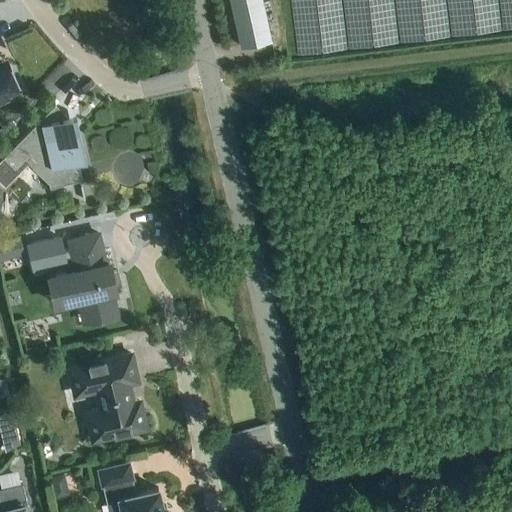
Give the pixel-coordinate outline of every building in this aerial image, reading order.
[(230,0),(241,46),(272,39),(262,0),(230,0)] [(20,90),(10,66),(6,59),(0,62),(0,102),(9,99),(7,96),(20,90)] [(56,105),(55,104),(2,158),(15,171),(28,157),(44,172),(40,176),(49,184),(49,188),(82,180),(82,179),(80,179),(76,162),(85,159),(75,116),(66,118),(54,107),(56,105)] [(145,151),(116,154),(119,184),(148,180),(145,151)] [(69,240),(74,259),(81,258),(83,268),(55,274),(62,303),(79,299),(85,322),(116,315),(111,291),(116,290),(109,262),(104,263),(98,234),(69,240)] [(0,241),(0,261),(25,256),(20,237),(0,241)] [(87,415),(86,420),(87,425),(91,429),(93,440),(145,428),(139,402),(132,403),(127,383),(136,380),(130,354),(76,367),(77,372),(76,377),(77,382),(81,386),(81,387),(82,387),(87,388),(92,387),(96,384),(97,383),(100,385),(106,409),(102,410),(97,409),(92,410),(88,414),(87,414),(87,415)] [(0,378),(0,394),(9,393),(5,378),(0,378)] [(20,443),(13,411),(0,414),(0,428),(5,451),(20,443)] [(166,511),(165,506),(162,507),(158,491),(159,491),(158,488),(155,489),(134,494),(131,479),(133,479),(129,462),(98,469),(101,486),(104,485),(107,502),(119,500),(121,511),(166,511)] [(50,477),(55,498),(69,494),(64,474),(50,477)] [(0,504),(1,510),(0,510),(0,511),(24,511),(23,506),(27,505),(22,483),(0,488),(0,504)] [(511,511),(511,484),(486,489),(490,511),(511,511)]
